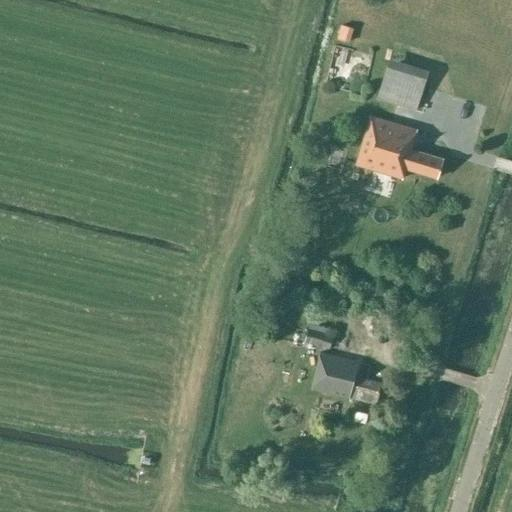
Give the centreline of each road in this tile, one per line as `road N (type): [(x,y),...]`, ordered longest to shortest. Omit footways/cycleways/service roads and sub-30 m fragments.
road 1 (track): [(375,511),(511,78)]
road 2 (unclassified): [(455,511),(511,336)]
